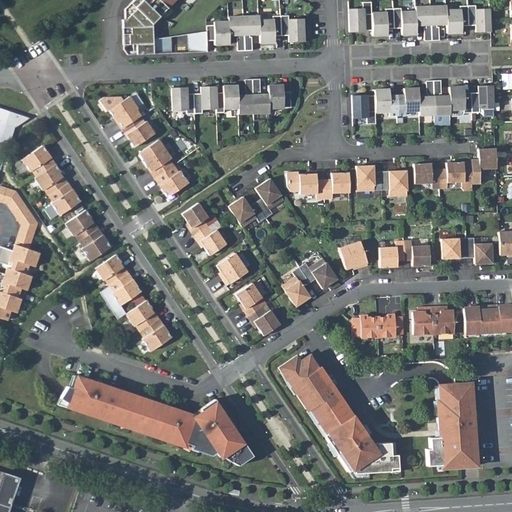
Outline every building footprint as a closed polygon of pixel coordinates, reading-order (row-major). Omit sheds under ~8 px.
[(146,0),(148,2),(140,10),(130,1),(124,8),(125,20),(122,19),(123,45),(136,44),(136,55),(171,53),(170,36),(152,39),(151,18),(173,1),(174,0),(146,0)] [(348,8),(349,31),(363,31),(363,30),(371,30),(372,37),(386,37),(386,30),(401,29),(401,36),(416,36),(415,25),(423,25),(426,25),(426,28),(423,28),(424,41),(438,40),(438,27),(435,27),(435,25),(438,24),(446,24),(446,34),(461,34),(461,27),(475,26),(475,33),(490,33),(490,26),(489,10),(475,10),(475,7),(459,7),(459,11),(445,11),(445,6),(415,7),(415,13),(401,13),(400,9),(385,10),(385,14),(371,14),(370,1),(362,1),(362,8),(348,8)] [(206,31),(206,41),(213,40),(214,44),(228,44),(228,35),(236,35),(239,35),(239,37),(236,38),(236,51),(244,51),(251,50),(251,37),(248,37),(248,35),(251,34),(259,34),(259,43),(274,43),(273,36),(281,35),(288,35),(288,42),(303,42),(302,19),(288,19),(288,15),(280,16),(272,16),(272,20),(258,20),(258,16),(243,16),(227,17),(227,21),(213,21),(213,25),(205,25),(206,31)] [(188,53),(206,52),(206,41),(206,31),(188,34),(188,53)] [(240,108),(240,114),(270,112),(270,108),(270,94),(262,95),(259,95),(259,92),(262,92),(261,79),(254,79),(246,79),(247,92),(250,92),(250,95),(247,95),(239,95),(240,108)] [(366,95),(351,96),(352,119),(366,119),(366,125),(375,124),(375,111),(389,111),(389,115),(404,114),(404,110),(418,110),(419,115),(434,115),(434,126),(449,125),(449,115),(449,109),(463,108),(463,112),(479,111),(483,115),(493,114),(492,84),(477,85),(477,91),(463,92),(463,85),(448,86),(448,96),(441,96),(438,96),(438,93),(440,93),(440,80),(432,81),(425,81),(425,94),(428,94),(429,97),(426,97),(418,97),(417,87),(403,87),(403,94),(389,95),(388,88),(374,88),(374,96),(366,96),(366,95)] [(224,93),(217,93),(218,109),(218,113),(226,112),(225,109),(240,108),(239,95),(239,85),(224,86),(224,93)] [(284,85),(269,85),(270,94),(270,108),(292,107),(292,91),(284,92),(284,85)] [(173,88),(174,111),(188,110),(188,114),(204,113),(204,109),(218,109),(217,93),(217,86),(202,87),(202,93),(188,94),(188,87),(173,88)] [(108,110),(120,129),(122,128),(139,116),(140,116),(140,115),(136,109),(137,109),(128,96),(123,100),(120,97),(105,97),(99,101),(106,111),(108,110)] [(14,122),(16,116),(7,113),(8,113),(0,109),(0,140),(9,143),(12,134),(13,129),(17,126),(14,122)] [(17,126),(27,119),(8,113),(7,113),(16,116),(14,122),(17,126)] [(143,122),(139,116),(122,128),(128,138),(127,139),(133,147),(153,134),(145,121),(143,122)] [(162,146),(157,140),(138,153),(142,159),(141,160),(166,197),(187,183),(178,171),(177,172),(173,166),(174,165),(169,159),(170,158),(162,146)] [(79,201),(42,145),(21,159),(29,172),(31,170),(35,177),(34,178),(42,190),(43,190),(47,196),(48,195),(52,201),(50,203),(59,215),(79,201)] [(470,161),(470,181),(478,181),(477,169),(495,168),(494,148),(477,149),(477,161),(470,161)] [(470,181),(470,162),(445,163),(445,169),(430,169),(430,163),(412,164),(413,184),(431,183),(431,189),(446,188),(446,182),(460,182),(460,188),(463,190),(471,190),(470,181)] [(355,166),(356,186),(373,185),(373,190),(388,190),(388,196),(406,195),(405,170),(373,171),(372,165),(355,166)] [(315,174),(298,174),(298,194),(315,193),(316,199),(331,199),(331,193),(348,192),(348,172),(331,173),(331,179),(315,180),(315,174)] [(242,197),(227,207),(241,227),(256,218),(259,222),(271,214),(268,209),(283,200),(269,179),(254,189),(261,199),(249,207),(242,197)] [(15,192),(0,186),(0,201),(6,203),(21,225),(12,251),(0,246),(0,262),(7,265),(6,268),(4,274),(0,272),(0,318),(7,320),(10,311),(16,313),(21,299),(16,297),(20,288),(25,290),(30,276),(24,274),(28,265),(33,266),(38,252),(28,249),(36,223),(15,192)] [(207,217),(197,203),(181,214),(187,223),(190,228),(188,229),(197,243),(199,241),(203,246),(208,255),(225,244),(215,230),(211,232),(203,220),(207,217)] [(110,247),(85,210),(64,223),(73,236),(73,235),(77,242),(78,241),(82,247),(81,248),(89,261),(110,247)] [(511,231),(497,232),(498,255),(506,254),(511,254),(511,231)] [(475,262),(492,262),(491,242),(474,243),(474,237),(441,238),(442,257),(475,256),(475,262)] [(413,265),(430,264),(429,244),(412,245),(412,239),(404,239),(396,240),(396,245),(379,246),(380,266),(397,265),(397,259),(412,258),(413,265)] [(360,266),(368,264),(360,240),(339,247),(346,269),(353,266),(359,264),(360,266)] [(250,265),(241,252),(236,256),(244,269),(250,265)] [(236,256),(234,253),(215,265),(228,284),(246,271),(244,269),(236,256)] [(319,253),(306,260),(309,264),(322,257),(319,253)] [(140,292),(115,254),(94,268),(103,280),(107,286),(108,285),(113,292),(111,293),(119,305),(140,292)] [(284,291),(295,307),(309,297),(302,287),(315,278),(321,288),(336,279),(322,258),(307,268),(304,263),(292,271),(295,276),(281,286),(284,291)] [(262,336),(279,325),(269,310),(265,313),(257,300),(261,298),(251,283),(235,294),(241,303),(244,308),(242,310),(251,323),(253,321),(256,327),(262,336)] [(170,337),(145,300),(125,314),(133,326),(134,326),(138,332),(139,331),(143,337),(141,339),(150,351),(170,337)] [(462,308),(464,333),(511,329),(511,306),(511,305),(462,308)] [(411,312),(411,334),(432,333),(453,333),(452,310),(441,311),(437,311),(436,306),(431,307),(425,307),(426,311),(421,312),(411,312)] [(351,318),(352,336),(359,335),(359,337),(377,337),(394,336),(394,334),(401,334),(401,316),(393,316),(393,314),(385,314),(386,317),(376,317),(366,317),(366,315),(358,316),(358,318),(351,318)] [(389,468),(397,467),(396,454),(389,454),(389,442),(369,443),(362,432),(358,432),(357,433),(354,428),(358,425),(352,416),(351,417),(330,385),(327,384),(325,385),(322,380),(326,377),(319,366),(318,367),(314,361),(310,363),(306,357),(296,363),(293,357),(278,368),(282,374),(283,373),(296,392),(295,393),(307,411),(309,409),(326,434),(323,435),(331,447),(332,446),(336,453),(335,453),(348,472),(351,469),(353,473),(389,471),(389,468)] [(78,376),(73,375),(69,386),(74,388),(78,376)] [(116,390),(78,376),(74,388),(69,386),(59,396),(66,404),(65,406),(111,422),(113,419),(126,423),(125,427),(147,434),(148,431),(162,436),(161,439),(177,444),(178,441),(197,448),(196,451),(210,456),(216,452),(218,455),(224,451),(229,459),(236,463),(250,453),(232,427),(229,426),(226,421),(226,418),(223,413),(220,413),(217,408),(217,405),(213,399),(198,407),(200,410),(193,415),(188,413),(144,399),(116,389),(116,390)] [(468,383),(436,385),(437,400),(434,400),(435,422),(440,422),(441,430),(436,430),(436,436),(427,437),(427,448),(423,448),(424,465),(457,463),(457,466),(474,465),(473,436),(471,436),(470,412),(471,412),(470,398),(469,398),(468,383)] [(66,404),(59,396),(53,402),(65,406),(66,404)] [(148,431),(147,434),(161,439),(162,436),(148,431)] [(178,441),(177,444),(196,451),(197,448),(178,441)] [(0,511),(4,511),(16,476),(0,470),(0,511)]
